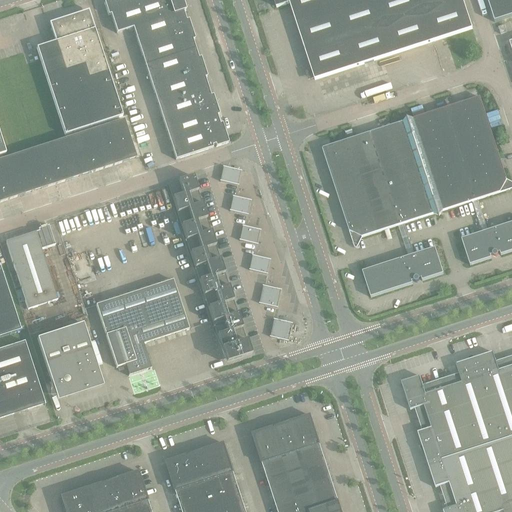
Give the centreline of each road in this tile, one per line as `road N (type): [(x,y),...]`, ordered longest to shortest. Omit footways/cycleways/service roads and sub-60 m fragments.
road 1 (unclassified): [(0,479),(334,367)]
road 2 (unclassified): [(327,348),(0,457)]
road 3 (unclassified): [(0,230),(261,145)]
road 4 (unclassified): [(279,138),(494,67)]
road 5 (unknown): [(101,281),(179,255),(218,384)]
road 6 (unclassified): [(349,341),(279,138)]
road 7 (unclassified): [(261,145),(327,348)]
road 8 (unclassified): [(511,290),(349,341)]
road 9 (unclassified): [(355,361),(511,312)]
road 10 (unclassified): [(405,511),(355,361)]
road 11 (unclassified): [(215,0),(261,145)]
road 12 (unclassified): [(334,367),(379,511)]
road 13 (unclassified): [(279,138),(236,0)]
